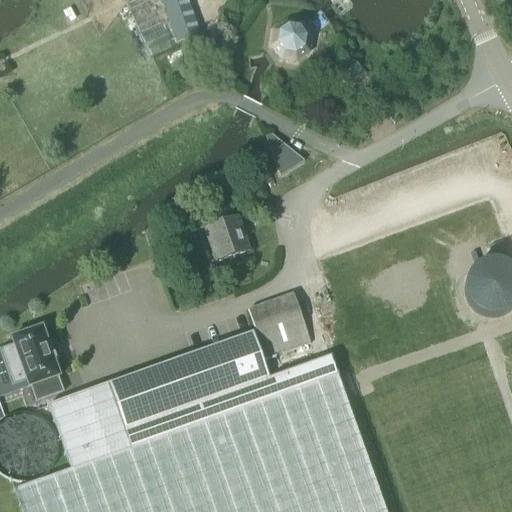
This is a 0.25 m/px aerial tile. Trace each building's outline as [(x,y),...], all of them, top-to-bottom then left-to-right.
[(121,0),(150,58),(179,45),(178,41),(198,34),(185,0),(121,0)] [(272,47),(278,59),(293,62),(305,54),(308,38),(301,26),(286,23),(274,32),(272,47)] [(351,60),(336,74),(349,88),(365,74),(351,60)] [(271,135),(265,138),(279,177),(303,162),(271,135)] [(180,218),(185,235),(202,229),(214,264),(248,252),(235,217),(213,224),(208,209),(180,218)] [(246,311),(254,332),(263,360),(309,344),(292,295),(246,311)] [(0,349),(0,397),(15,392),(12,386),(24,382),(27,390),(30,389),(34,402),(62,393),(57,379),(59,378),(41,326),(8,338),(11,345),(0,349)] [(69,472),(12,492),(19,511),(383,511),(330,359),(267,382),(250,334),(46,407),(69,472)]
